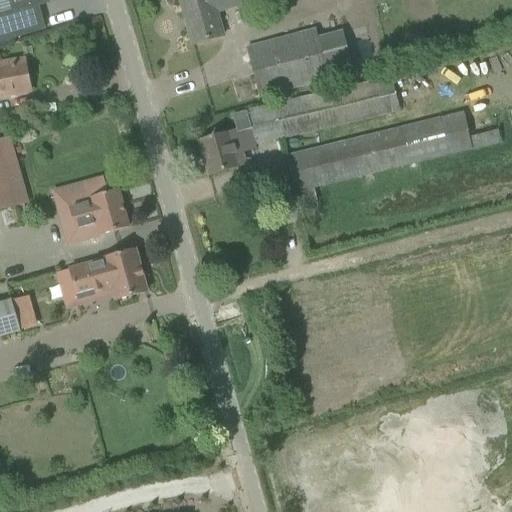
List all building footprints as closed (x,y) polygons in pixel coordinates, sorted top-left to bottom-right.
[(47,0),(10,0),(14,14),(49,4),(47,0)] [(180,0),(193,46),(223,37),(216,13),(241,6),(239,0),(180,0)] [(0,42),(16,38),(9,14),(0,16),(0,42)] [(246,50),(259,99),(329,80),(316,31),(246,50)] [(0,97),(30,92),(25,65),(0,69),(0,97)] [(246,113),(255,145),(399,112),(390,75),(246,113)] [(246,113),(232,116),(237,133),(230,135),(229,134),(199,143),(209,177),(239,168),(236,156),(256,150),(255,145),(246,113)] [(462,115),(285,159),(297,207),(316,203),(312,189),(499,143),(496,132),(468,139),(462,115)] [(0,141),(0,211),(27,204),(8,139),(0,141)] [(101,236),(128,229),(119,192),(92,199),(92,202),(70,208),(76,233),(98,227),(101,236)] [(120,300),(146,293),(135,251),(134,251),(134,252),(109,259),(109,260),(61,273),(63,280),(76,276),(83,299),(117,289),(120,300)] [(0,303),(0,338),(20,333),(11,301),(0,303)]
